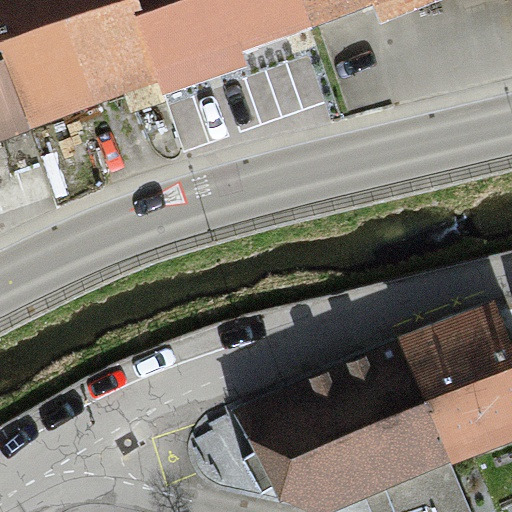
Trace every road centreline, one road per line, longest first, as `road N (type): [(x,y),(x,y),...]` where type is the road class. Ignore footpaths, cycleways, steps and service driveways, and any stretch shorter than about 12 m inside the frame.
road 1 (secondary): [(0,284),(188,206),(511,123)]
road 2 (residential): [(81,446),(267,356),(511,277)]
road 3 (residential): [(81,446),(155,489),(234,511)]
